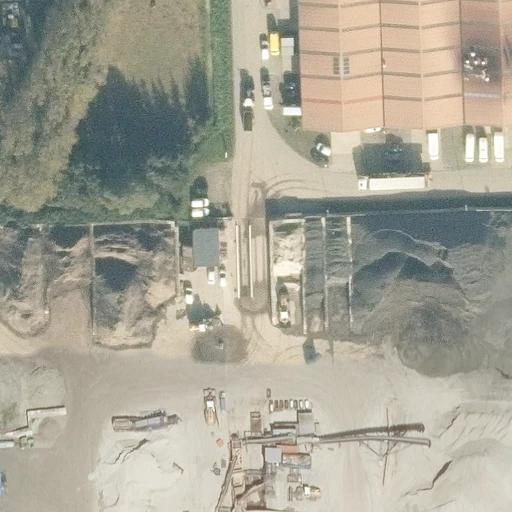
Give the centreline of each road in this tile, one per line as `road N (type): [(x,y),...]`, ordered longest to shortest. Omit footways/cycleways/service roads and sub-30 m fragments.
road 1 (unclassified): [(511,184),(330,189),(291,182),(260,159),(251,124),(245,0)]
road 2 (unknown): [(256,356),(318,370),(345,390),(358,511)]
road 3 (unknown): [(48,511),(37,448),(49,403),(80,375),(132,367)]
road 4 (unknown): [(260,159),(250,214),(256,356)]
road 5 (unknown): [(132,367),(256,356)]
